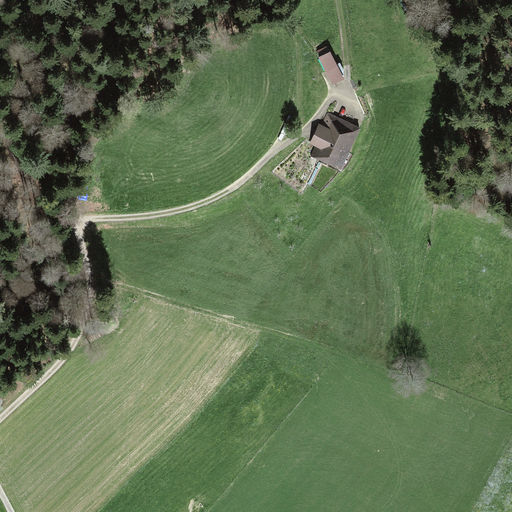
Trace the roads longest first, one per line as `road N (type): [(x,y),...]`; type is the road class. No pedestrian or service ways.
road 1 (track): [(511,72),(488,62),(333,94)]
road 2 (track): [(0,124),(23,175),(76,222)]
